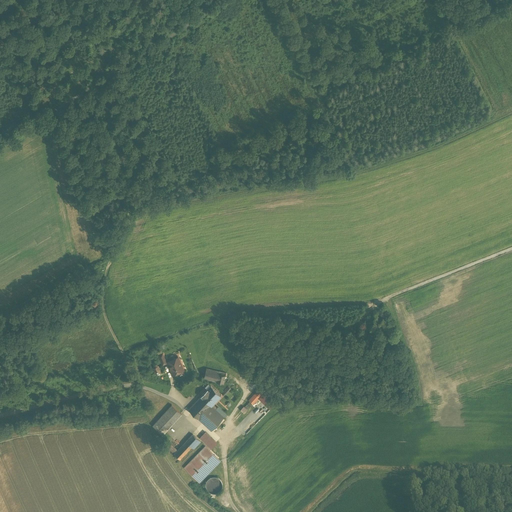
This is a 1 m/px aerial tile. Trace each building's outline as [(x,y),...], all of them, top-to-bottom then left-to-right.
[(171,355),(166,342),(163,344),(168,356),(171,355)] [(178,357),(172,359),(171,358),(167,360),(173,375),(184,370),(178,357)] [(226,373),(206,368),(204,378),(223,383),(226,373)] [(210,386),(188,409),(198,419),(199,418),(212,404),(220,395),(210,386)] [(228,386),(221,393),(223,395),(231,388),(228,386)] [(259,389),(249,400),(253,404),(263,393),(259,389)] [(266,392),(260,398),(272,409),(277,403),(266,392)] [(182,414),(172,404),(152,425),(163,435),(182,414)] [(212,404),(199,418),(211,430),(224,417),(221,415),(221,414),(215,409),(217,408),(212,404)] [(201,438),(214,449),(220,442),(207,431),(201,438)] [(177,450),(174,454),(180,459),(191,447),(198,439),(193,434),(177,450)] [(198,439),(191,447),(194,449),(200,442),(198,439)] [(177,450),(170,444),(167,447),(174,454),(177,450)] [(205,446),(184,468),(199,482),(220,461),(205,446)] [(207,490),(209,492),(211,493),(213,494),(215,494),(217,493),(219,492),(221,491),(222,489),(222,487),(222,484),(222,482),(221,480),(219,479),(217,478),(215,477),(213,477),(211,478),(209,479),(207,480),(206,482),(206,484),(206,486),(206,489),(207,490)]
